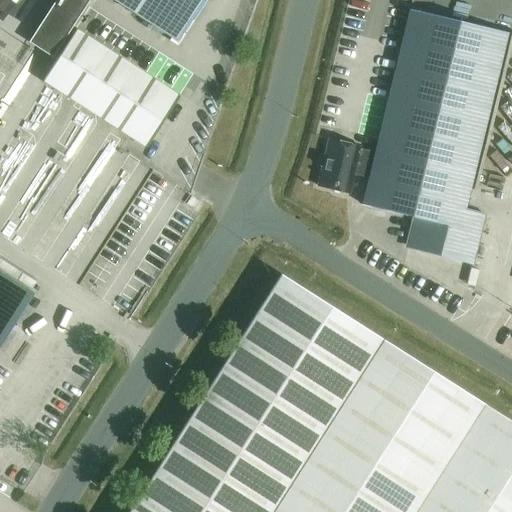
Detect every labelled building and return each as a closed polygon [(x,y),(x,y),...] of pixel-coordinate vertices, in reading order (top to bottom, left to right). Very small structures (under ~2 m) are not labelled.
[(88,0),(55,0),(29,42),(52,57),(88,0)] [(118,0),(178,38),(202,0),(118,0)] [(361,146),(330,139),(325,157),(322,158),(321,165),(323,168),(318,185),(333,189),(335,192),(342,194),(345,192),(350,193),(357,162),(373,166),(363,204),(415,217),(408,246),(474,262),(485,214),(465,209),(507,32),(410,9),(376,152),(360,149),(361,146)] [(145,146),(178,94),(76,28),(42,81),(145,146)] [(0,344),(33,293),(0,271),(0,344)] [(511,511),(511,420),(281,273),(129,511),(511,511)]
